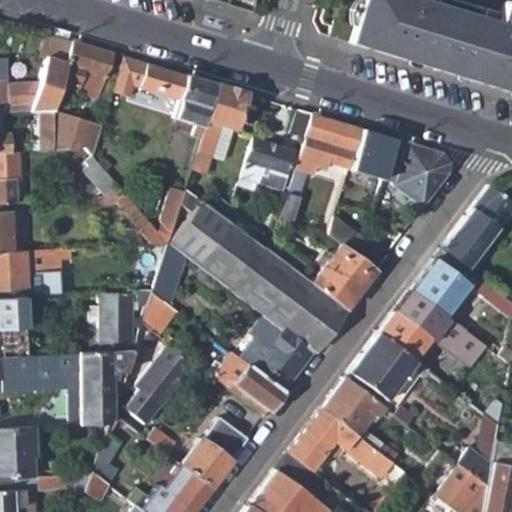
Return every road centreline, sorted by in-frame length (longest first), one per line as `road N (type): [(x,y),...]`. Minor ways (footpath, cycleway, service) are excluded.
road 1 (residential): [(213,511),(495,134)]
road 2 (residential): [(268,66),(495,134)]
road 3 (residential): [(60,0),(268,66)]
